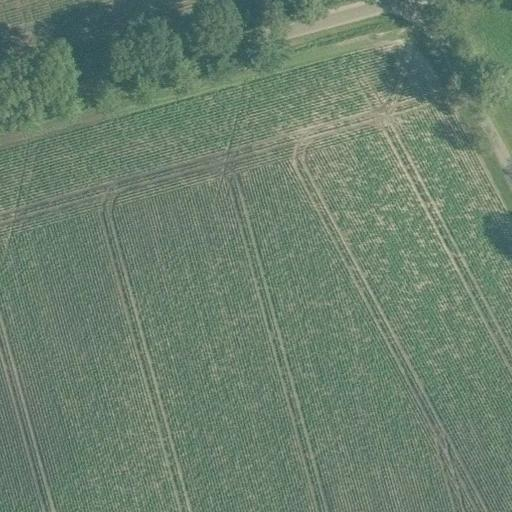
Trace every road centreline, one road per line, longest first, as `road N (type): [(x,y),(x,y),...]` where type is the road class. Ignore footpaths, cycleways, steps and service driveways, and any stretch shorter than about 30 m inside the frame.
road 1 (unclassified): [(0,108),(397,0)]
road 2 (unclassified): [(511,176),(414,0)]
